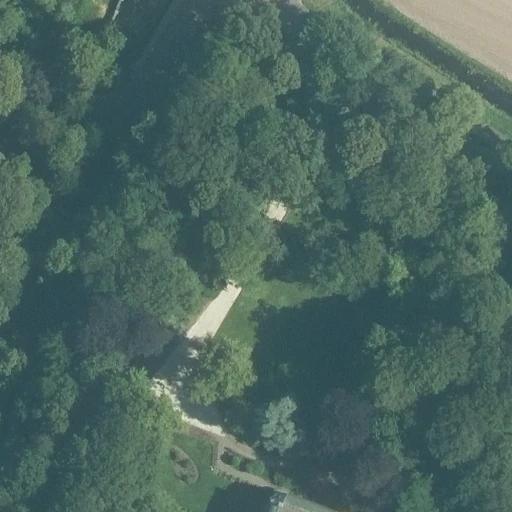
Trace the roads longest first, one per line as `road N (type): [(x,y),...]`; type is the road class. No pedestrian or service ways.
road 1 (primary): [(0,459),(129,130),(214,0)]
road 2 (unclassified): [(511,164),(281,0)]
